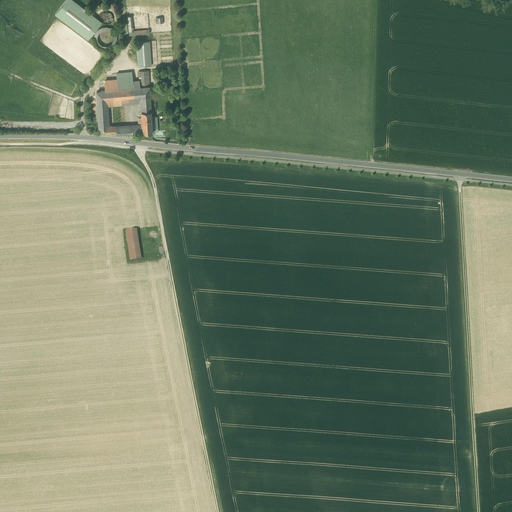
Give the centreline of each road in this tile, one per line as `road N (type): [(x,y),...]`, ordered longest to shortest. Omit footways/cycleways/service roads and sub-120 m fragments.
road 1 (secondary): [(0,136),(511,180)]
road 2 (track): [(138,143),(218,511)]
road 3 (track): [(458,174),(479,511)]
